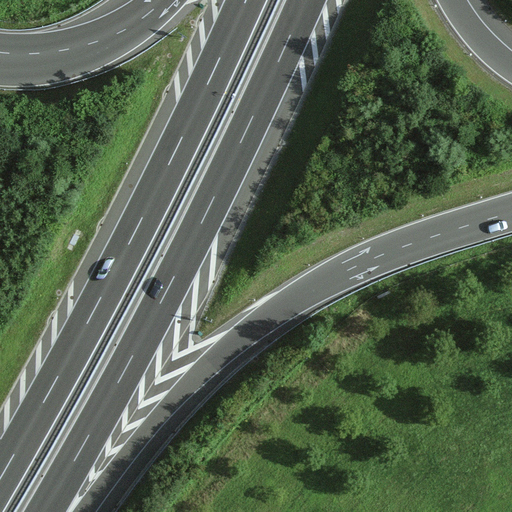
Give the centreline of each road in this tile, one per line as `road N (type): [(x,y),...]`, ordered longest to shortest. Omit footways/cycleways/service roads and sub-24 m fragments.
road 1 (motorway): [(50,511),(167,302),(307,0)]
road 2 (motorway): [(245,0),(118,274),(0,483)]
road 3 (motorway): [(85,511),(172,402),(257,324),(350,269),(511,211)]
road 4 (motorway): [(164,0),(85,50),(9,61)]
